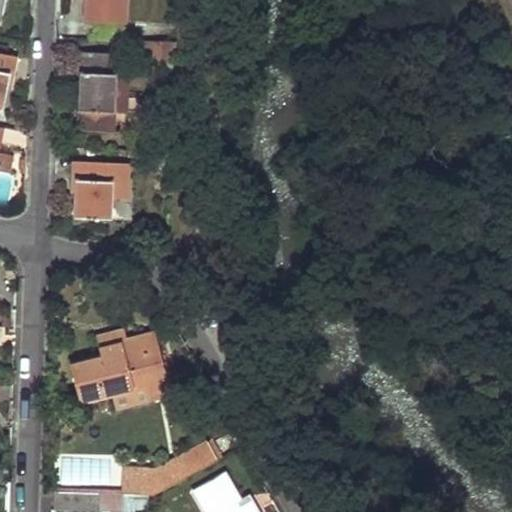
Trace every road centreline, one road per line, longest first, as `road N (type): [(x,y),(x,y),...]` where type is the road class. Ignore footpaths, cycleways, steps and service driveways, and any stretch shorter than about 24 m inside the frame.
road 1 (residential): [(295,511),(172,291),(133,263),(34,241)]
road 2 (track): [(206,340),(203,0)]
road 3 (residential): [(34,241),(27,511)]
road 4 (residential): [(47,0),(34,241)]
